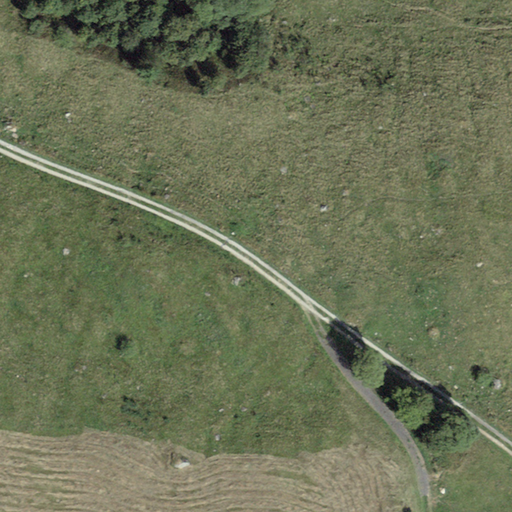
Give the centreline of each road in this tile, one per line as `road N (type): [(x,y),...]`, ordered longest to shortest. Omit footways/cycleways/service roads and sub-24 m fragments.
road 1 (track): [(0,146),(155,202),(268,265),(511,446)]
road 2 (track): [(298,287),(333,352),(416,452),(425,511)]
